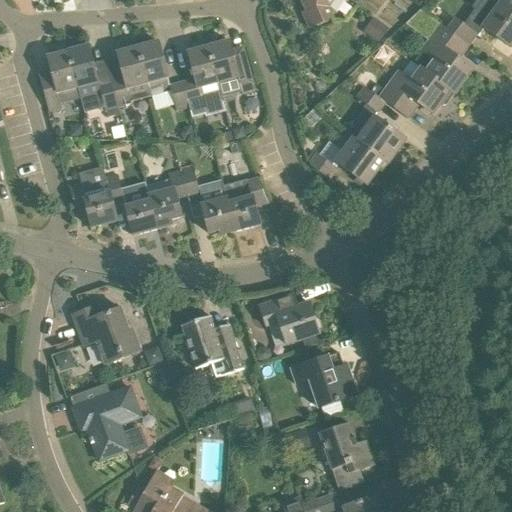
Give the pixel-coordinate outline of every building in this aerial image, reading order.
[(351,0),(302,0),(314,26),(310,28),(311,29),(332,19),(328,9),(334,0),(350,0),(351,1),(351,0)] [(481,0),(465,25),(476,32),(495,3),(490,0),(481,0)] [(511,0),(503,0),(500,5),(511,13),(511,0)] [(511,46),(511,13),(500,5),(483,28),(511,49),(511,46)] [(427,74),(450,90),(450,91),(455,95),(473,70),(459,60),(469,46),(469,45),(448,31),(442,26),(421,11),(405,25),(430,43),(423,51),(436,61),(428,73),(427,74)] [(364,33),(379,44),(390,30),(374,18),(364,33)] [(448,31),(469,45),(477,35),(456,21),(448,31)] [(184,82),(170,86),(158,42),(138,48),(148,84),(148,86),(152,98),(171,93),(175,106),(177,112),(190,109),(184,82)] [(249,66),(236,69),(229,42),(209,47),(219,83),(222,93),(223,98),(243,93),(243,94),(256,90),(249,66)] [(99,87),(89,47),(68,52),(81,100),(84,112),(104,107),(105,111),(119,107),(113,84),(99,87)] [(209,47),(188,53),(196,80),(184,82),(190,109),(192,114),(225,106),(223,98),(222,93),(219,83),(209,47)] [(119,107),(132,104),(128,92),(148,86),(148,84),(138,48),(118,54),(125,81),(113,84),(119,107)] [(81,100),(68,52),(48,58),(55,85),(43,88),(41,77),(40,78),(49,113),(63,109),(61,104),(81,100)] [(450,90),(427,74),(428,73),(422,69),(422,70),(411,62),(402,75),(400,73),(381,100),(387,104),(408,119),(418,105),(433,116),(450,91),(450,90)] [(376,84),(371,92),(381,100),(386,92),(376,84)] [(381,100),(364,88),(356,99),(379,115),(387,104),(381,100)] [(375,118),(358,141),(357,142),(390,165),(407,141),(375,118)] [(184,129),(181,135),(183,142),(195,139),(192,126),(184,129)] [(233,130),(236,141),(247,138),(244,127),(233,130)] [(65,140),(65,131),(56,130),(56,139),(65,140)] [(226,143),(233,141),(231,133),(223,135),(226,143)] [(354,138),(335,163),(340,167),(368,187),(385,163),(389,166),(390,165),(357,142),(358,141),(354,138)] [(246,151),(243,143),(230,147),(233,155),(246,151)] [(337,170),(313,152),(308,159),(312,168),(330,181),(337,170)] [(193,170),(181,173),(188,197),(200,193),(193,170)] [(173,190),(149,196),(150,202),(158,231),(171,227),(169,221),(182,219),(177,200),(188,197),(181,173),(169,176),(170,181),(173,190)] [(118,175),(105,178),(106,183),(109,193),(110,193),(113,203),(113,205),(126,202),(118,175)] [(247,184),(251,197),(228,203),(227,203),(235,233),(261,226),(256,207),(268,204),(258,181),(247,184)] [(109,193),(106,183),(82,189),(81,186),(70,189),(77,213),(87,210),(93,229),(118,223),(113,203),(110,193),(109,193)] [(228,203),(227,198),(202,205),(210,235),(230,229),(231,234),(235,233),(227,203),(228,203)] [(158,231),(150,202),(125,208),(134,237),(158,231)] [(309,304),(298,308),(294,296),(260,307),(268,327),(279,323),(287,346),(301,342),(320,335),(309,304)] [(133,331),(130,332),(121,309),(98,317),(95,308),(73,316),(85,348),(97,343),(105,366),(142,352),(133,331)] [(236,345),(230,326),(211,332),(207,319),(182,327),(188,346),(196,370),(212,364),(217,378),(244,369),(236,345)] [(326,345),(310,351),(313,358),(329,353),(326,345)] [(259,349),(256,355),(258,361),(264,363),(269,361),(272,356),(270,350),(265,347),(259,349)] [(150,369),(165,363),(159,348),(144,353),(150,369)] [(58,357),(61,370),(73,367),(70,354),(58,357)] [(352,379),(349,380),(340,354),(292,371),(297,385),(309,381),(319,410),(358,396),(352,379)] [(131,389),(74,410),(79,423),(85,421),(92,439),(90,440),(92,445),(94,445),(98,456),(112,450),(115,456),(128,451),(130,455),(146,449),(145,443),(142,435),(139,429),(123,435),(120,426),(141,419),(131,389)] [(251,398),(235,404),(239,417),(255,411),(251,398)] [(270,414),(260,417),(263,426),(272,423),(270,414)] [(351,424),(320,435),(333,472),(340,492),(365,484),(361,471),(374,467),(366,442),(358,445),(351,424)] [(306,430),(288,435),(294,453),(312,448),(306,430)] [(149,468),(157,473),(158,471),(162,462),(155,458),(149,468)] [(158,471),(152,480),(144,493),(137,490),(130,503),(137,507),(134,511),(203,511),(181,500),(182,497),(162,486),(168,476),(158,471)] [(334,494),(322,498),(326,511),(335,511),(340,511),(344,509),(345,511),(379,511),(375,497),(370,498),(365,484),(340,492),(334,494)] [(306,511),(302,501),(302,498),(281,505),(282,508),(283,511),(306,511)]
